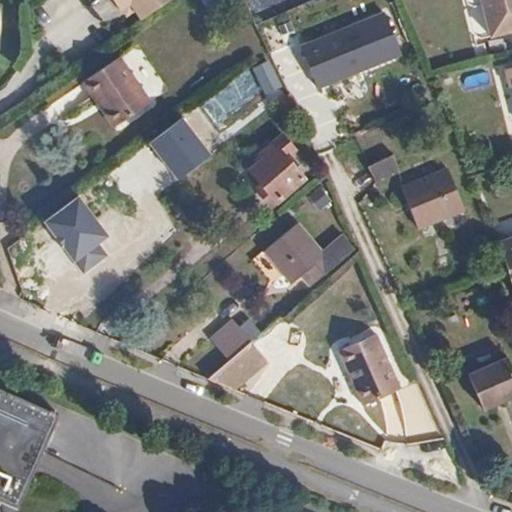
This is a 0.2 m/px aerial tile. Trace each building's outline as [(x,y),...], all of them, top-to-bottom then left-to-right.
[(115,0),(120,7),(128,2),(140,19),(167,0),(115,0)] [(511,0),(465,0),(466,2),(473,5),(480,4),(488,37),(511,31),(511,0)] [(384,16),(303,50),(319,90),(401,56),(384,16)] [(151,101),(119,56),(82,82),(113,127),(151,101)] [(269,154),(250,167),(275,200),(303,180),(278,143),(267,150),(269,154)] [(393,157),(365,169),(372,185),(400,173),(393,157)] [(451,175),(403,193),(418,232),(466,215),(451,175)] [(87,220),(64,242),(88,267),(112,246),(87,220)] [(293,281),(300,275),(307,270),(316,280),(351,250),(340,238),(322,253),(296,223),(265,249),(293,281)] [(511,255),(502,259),(511,287),(511,255)] [(307,270),(300,275),(309,286),(316,280),(307,270)] [(209,335),(229,357),(249,340),(251,339),(233,316),(209,335)] [(375,332),(336,349),(361,406),(400,389),(375,332)] [(268,362),(249,340),(229,357),(205,378),(235,390),(268,362)] [(511,378),(506,363),(468,378),(483,414),(511,402),(511,378)] [(59,415),(0,388),(0,501),(18,509),(59,415)]
